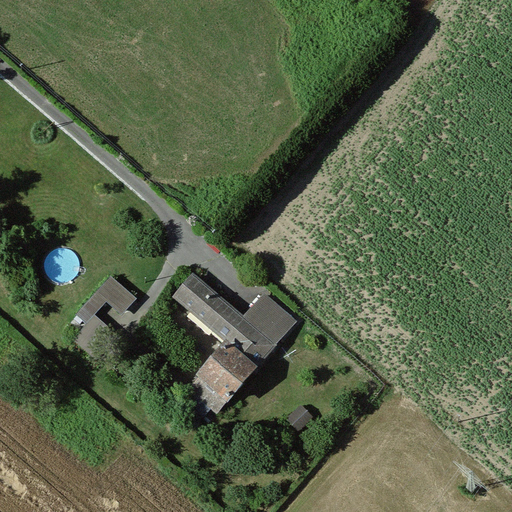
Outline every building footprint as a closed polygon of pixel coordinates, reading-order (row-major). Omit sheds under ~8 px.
[(194,277),(174,300),(229,346),(259,372),(299,324),(265,295),(245,319),(194,277)] [(122,319),(137,301),(111,278),(80,312),(90,321),(105,304),(122,319)] [(115,335),(98,319),(76,343),(93,359),(115,335)] [(259,372),(229,346),(197,382),(230,410),(261,374),(259,372)] [(301,407),(288,420),(300,433),(313,420),(301,407)]
